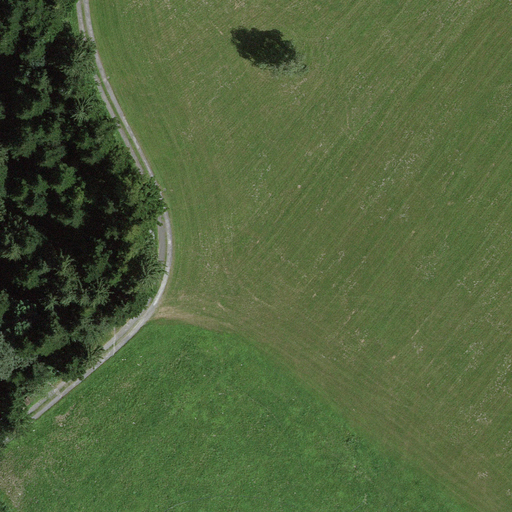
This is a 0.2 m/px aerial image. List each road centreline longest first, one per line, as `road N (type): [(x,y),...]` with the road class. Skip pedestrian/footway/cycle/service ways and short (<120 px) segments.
road 1 (track): [(141,307),(167,260),(157,185),(84,0)]
road 2 (track): [(0,445),(141,307)]
